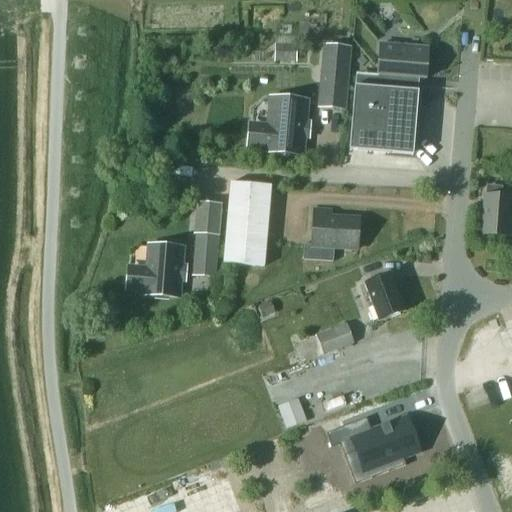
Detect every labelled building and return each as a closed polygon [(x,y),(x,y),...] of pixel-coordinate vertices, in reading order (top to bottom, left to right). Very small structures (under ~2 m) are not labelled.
[(293,39),(277,38),(276,45),(275,45),(274,62),(296,63),(297,45),(293,45),(293,39)] [(351,47),(323,45),(317,109),(346,111),(351,47)] [(425,80),(428,49),(380,45),(377,76),(385,76),(384,92),(354,89),(349,151),(413,157),(418,95),(410,94),(411,78),(425,80)] [(305,103),(272,100),(270,128),(250,127),(249,146),(268,147),(268,152),(301,155),(305,103)] [(230,183),(223,264),(264,267),(271,187),(230,183)] [(485,196),(482,235),(509,237),(511,198),(485,196)] [(334,248),(358,250),(360,220),(331,218),(332,211),(313,209),(311,245),(304,245),(303,261),(333,263),(334,248)] [(195,235),(193,266),(216,268),(219,237),(195,235)] [(181,250),(150,247),(148,271),(129,270),(128,288),(147,290),(146,295),(177,297),(181,250)] [(404,312),(390,274),(365,284),(379,321),(404,312)] [(263,320),(276,315),(270,301),(258,306),(263,320)] [(316,336),(324,356),(354,344),(346,324),(316,336)] [(307,422),(300,405),(280,413),(286,430),(307,422)] [(371,433),(353,440),(366,473),(403,459),(418,453),(405,419),(371,433)] [(344,428),(327,434),(332,448),(340,445),(349,441),(344,428)]
